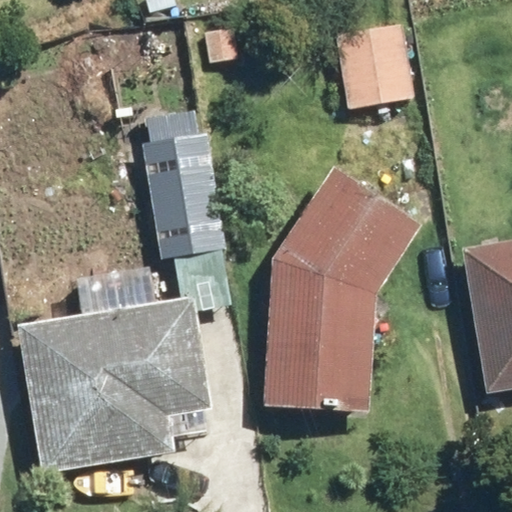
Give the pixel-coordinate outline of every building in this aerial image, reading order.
[(389,37),(351,46),(363,96),(400,87),(389,37)] [(192,110),(134,121),(169,306),(182,304),(185,317),(230,308),(192,110)] [(275,272),(266,406),(359,412),(367,300),(406,253),(337,197),(275,272)] [(511,263),(468,270),(489,397),(511,393),(511,263)] [(178,320),(20,349),(44,478),(203,448),(178,320)]
